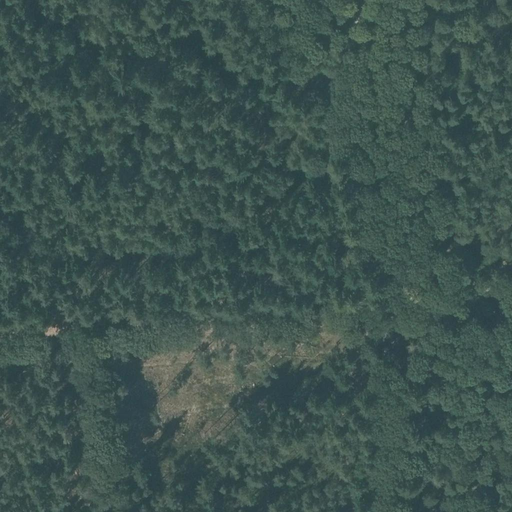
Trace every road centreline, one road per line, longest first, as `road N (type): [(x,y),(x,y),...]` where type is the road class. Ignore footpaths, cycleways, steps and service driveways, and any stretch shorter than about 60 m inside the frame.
road 1 (track): [(0,319),(511,287)]
road 2 (track): [(380,295),(347,193),(335,114),(363,0)]
road 3 (track): [(380,295),(390,511)]
road 4 (track): [(113,511),(85,313)]
